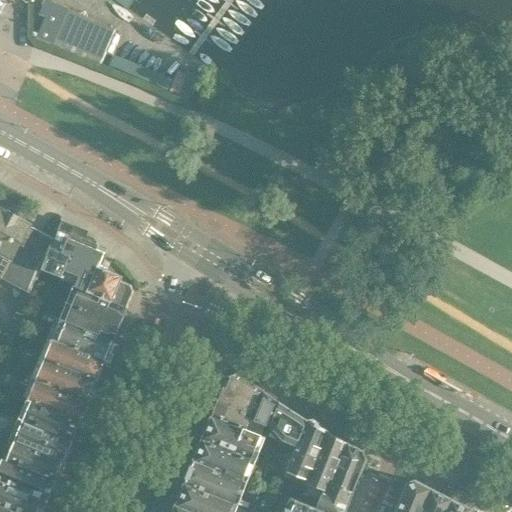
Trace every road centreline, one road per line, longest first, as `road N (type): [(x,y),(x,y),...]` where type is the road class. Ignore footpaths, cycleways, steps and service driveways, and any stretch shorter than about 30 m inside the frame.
road 1 (secondary): [(511,438),(241,277)]
road 2 (secondary): [(195,248),(0,130)]
road 3 (residential): [(211,331),(400,448)]
road 4 (residential): [(159,310),(77,511)]
road 5 (residential): [(137,511),(211,331)]
road 6 (residential): [(400,448),(511,500)]
